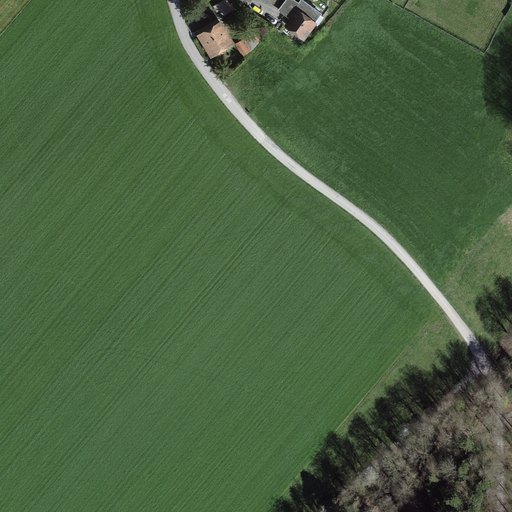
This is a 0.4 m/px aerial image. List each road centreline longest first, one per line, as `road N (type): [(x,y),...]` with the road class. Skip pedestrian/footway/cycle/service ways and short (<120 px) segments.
road 1 (unclassified): [(175,0),(195,57),(234,108),(272,149),(388,240),(471,342),(497,416),(500,511)]
road 2 (track): [(327,511),(483,364)]
